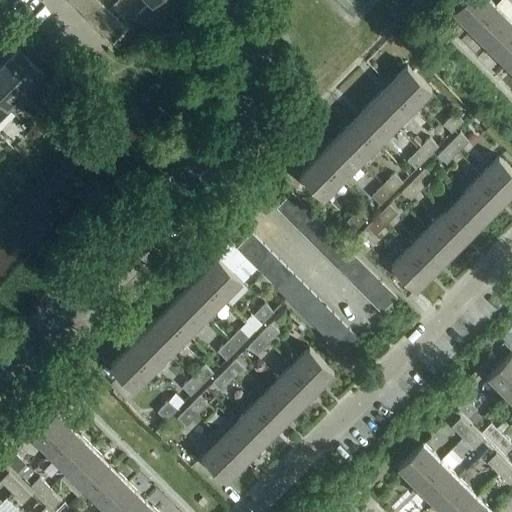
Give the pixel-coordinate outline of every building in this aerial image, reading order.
[(147,0),(150,2),(135,16),(147,27),(173,0),(147,0)] [(464,0),(453,11),(472,29),(496,5),(491,0),(464,0)] [(102,4),(87,19),(94,25),(109,10),(102,4)] [(472,29),(490,46),(511,24),(511,20),(496,5),(472,29)] [(121,23),(106,38),(113,44),(128,29),(121,23)] [(511,24),(490,46),(509,63),(511,59),(511,24)] [(19,46),(1,65),(27,90),(45,72),(19,46)] [(1,65),(0,65),(0,99),(9,108),(27,90),(1,65)] [(407,65),(389,84),(414,108),(432,90),(407,65)] [(389,84),(371,102),(396,126),(414,108),(389,84)] [(0,99),(0,117),(9,108),(0,99)] [(371,102),(354,119),(378,144),(396,126),(371,102)] [(444,124),(452,132),(463,121),(455,112),(444,124)] [(354,119),(336,137),(360,162),(378,144),(354,119)] [(461,132),(449,144),(458,152),(469,141),(461,132)] [(417,136),(411,141),(419,149),(424,143),(417,136)] [(336,137),(318,155),(343,180),(360,162),(336,137)] [(424,143),(419,149),(427,157),(438,146),(430,137),(424,143)] [(458,152),(449,144),(438,155),(447,163),(458,152)] [(427,157),(419,149),(408,160),(416,168),(427,157)] [(343,180),(318,155),(300,174),(324,198),(343,180)] [(511,169),(499,157),(481,175),(506,199),(511,192),(511,169)] [(425,168),(414,179),(422,188),(434,177),(425,168)] [(394,173),(383,184),(392,193),(403,182),(394,173)] [(481,175),(463,193),(488,217),(506,199),(481,175)] [(422,188),(414,179),(403,191),(411,199),(422,188)] [(392,193),(383,184),(372,196),(381,204),(392,193)] [(277,208),(285,216),(301,200),(292,192),(277,208)] [(463,193),(445,211),(470,235),(488,217),(463,193)] [(285,216),(293,224),(309,208),(301,200),(285,216)] [(389,204),(378,215),(387,224),(398,212),(389,204)] [(293,224),(301,232),(317,216),(309,208),(293,224)] [(347,221),(356,229),(367,218),(359,209),(347,221)] [(445,211),(428,229),(452,253),(470,235),(445,211)] [(387,224),(378,215),(367,226),(376,235),(387,224)] [(301,232),(309,240),(325,224),(317,216),(301,232)] [(309,240),(317,248),(333,232),(325,224),(309,240)] [(428,229),(410,246),(434,271),(452,253),(428,229)] [(317,248),(325,256),(341,240),(333,232),(317,248)] [(237,248),(245,256),(260,241),(252,233),(237,248)] [(325,256),(333,264),(349,249),(341,240),(325,256)] [(245,256),(253,264),(268,249),(260,241),(245,256)] [(434,271),(410,246),(392,265),(416,289),(434,271)] [(253,264),(261,272),(277,257),(268,249),(253,264)] [(333,264),(342,272),(357,257),(349,249),(333,264)] [(218,256),(200,274),(224,299),(242,280),(218,256)] [(261,272),(269,280),(285,265),(277,257),(261,272)] [(342,272),(350,280),(365,265),(357,257),(342,272)] [(269,280),(277,288),(293,273),(285,265),(269,280)] [(350,280),(358,288),(373,273),(365,265),(350,280)] [(277,288),(285,296),(301,281),(293,273),(277,288)] [(358,288),(366,296),(381,281),(373,273),(358,288)] [(200,274),(182,292),(207,317),(224,299),(200,274)] [(285,296),(293,304),(309,289),(301,281),(285,296)] [(366,296),(374,304),(389,289),(381,281),(366,296)] [(293,304),(301,312),(317,297),(309,289),(293,304)] [(389,289),(374,304),(382,312),(397,297),(389,289)] [(182,292),(164,310),(189,335),(207,317),(182,292)] [(301,312),(309,321),(325,305),(317,297),(301,312)] [(274,312),(265,303),(254,315),(263,323),(274,312)] [(309,321),(317,329),(333,313),(325,305),(309,321)] [(164,310),(146,328),(171,352),(189,335),(164,310)] [(317,329),(326,337),(341,321),(333,313),(317,329)] [(254,315),(247,321),(256,330),(263,323),(254,315)] [(326,337),(334,345),(349,329),(341,321),(326,337)] [(271,323),(260,334),(268,343),(280,332),(271,323)] [(146,328),(129,346),(153,370),(171,352),(146,328)] [(240,328),(229,340),(238,348),(249,337),(240,328)] [(349,329),(334,345),(342,353),(357,337),(349,329)] [(268,343),(260,334),(249,346),(257,354),(268,343)] [(238,348),(229,340),(218,351),(227,359),(238,348)] [(153,370),(129,346),(110,364),(135,389),(153,370)] [(310,347),(291,366),(316,390),(334,372),(310,347)] [(511,351),(488,376),(507,394),(511,388),(511,351)] [(236,359),(224,370),(233,379),(244,367),(236,359)] [(205,364),(194,375),(202,384),(213,373),(205,364)] [(291,366),(274,383),(298,408),(316,390),(291,366)] [(233,379),(224,370),(213,381),(222,390),(233,379)] [(202,384),(194,375),(183,387),(191,395),(202,384)] [(274,383),(256,401),(281,426),(298,408),(274,383)] [(200,395),(189,406),(198,414),(209,403),(200,395)] [(458,406),(469,418),(477,409),(466,398),(458,406)] [(158,411),(166,420),(178,409),(169,400),(158,411)] [(256,401),(238,419),(263,444),(281,426),(256,401)] [(198,414),(189,406),(178,417),(186,426),(198,414)] [(32,435),(50,453),(75,429),(56,410),(32,435)] [(452,426),(463,438),(472,429),(460,418),(452,426)] [(238,419),(220,437),(245,462),(263,444),(238,419)] [(483,431),(494,442),(502,434),(491,423),(483,431)] [(50,453),(68,471),(93,446),(75,429),(50,453)] [(472,429),(463,438),(474,449),(483,440),(472,429)] [(511,443),(502,434),(494,442),(505,454),(511,446),(511,443)] [(245,462),(220,437),(202,456),(227,480),(245,462)] [(398,466),(417,484),(441,460),(423,442),(398,466)] [(68,471),(86,489),(110,464),(93,446),(68,471)] [(26,463),(15,452),(6,461),(18,472),(26,463)] [(488,462),(499,473),(507,465),(496,453),(488,462)] [(417,484),(435,502),(459,478),(441,460),(417,484)] [(86,489),(104,507),(128,482),(110,464),(86,489)] [(511,469),(507,465),(499,473),(510,484),(511,482),(511,469)] [(1,481),(12,492),(20,483),(9,472),(1,481)] [(31,486),(43,497),(51,488),(40,477),(31,486)] [(435,502),(444,511),(460,511),(477,495),(459,478),(435,502)] [(104,507),(109,511),(134,511),(146,500),(128,482),(104,507)] [(20,483),(12,492),(23,503),(32,494),(20,483)] [(51,488),(43,497),(54,508),(62,499),(51,488)] [(460,511),(493,511),(477,495),(460,511)] [(158,511),(146,500),(134,511),(158,511)]
